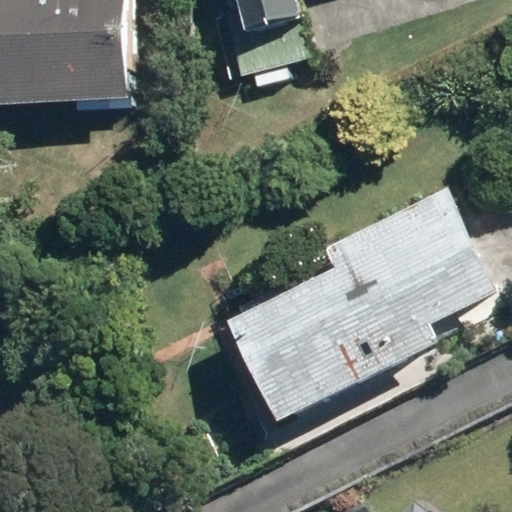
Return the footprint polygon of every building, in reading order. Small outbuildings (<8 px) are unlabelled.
[(0,0),(0,100),(72,96),(73,109),(121,106),(121,94),(139,93),(133,0),(0,0)] [(229,0),(238,28),(296,12),(299,11),(296,0),(229,0)] [(500,304),(446,189),(322,247),(335,273),(229,323),(278,428),(435,354),(428,338),(500,304)] [(0,511),(0,510),(28,496),(0,438),(0,511)] [(426,511),(409,499),(398,511),(426,511)]
